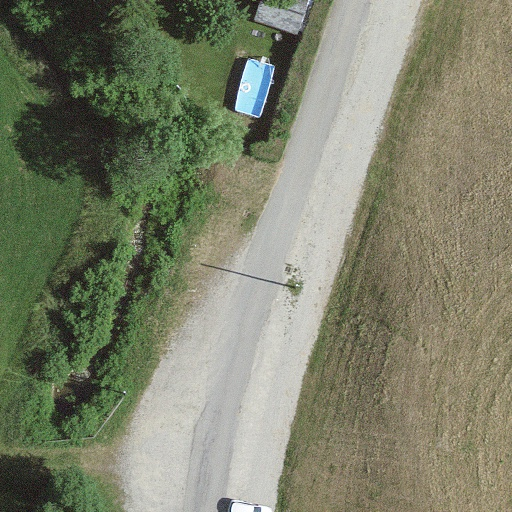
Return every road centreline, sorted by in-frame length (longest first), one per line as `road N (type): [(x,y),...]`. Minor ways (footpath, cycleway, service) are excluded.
road 1 (residential): [(350,0),(243,332)]
road 2 (track): [(243,332),(212,435),(200,511)]
